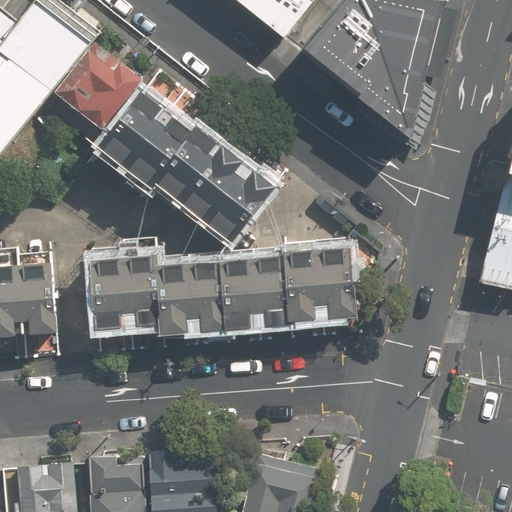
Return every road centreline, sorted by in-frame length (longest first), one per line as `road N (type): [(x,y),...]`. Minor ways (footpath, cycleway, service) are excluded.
road 1 (residential): [(404,379),(0,407)]
road 2 (residential): [(441,224),(150,0)]
road 3 (secondary): [(441,224),(496,0)]
road 4 (secondary): [(404,379),(441,224)]
road 5 (secondary): [(372,511),(404,379)]
